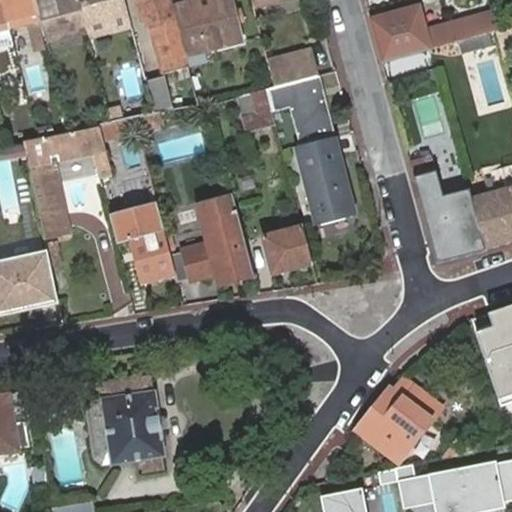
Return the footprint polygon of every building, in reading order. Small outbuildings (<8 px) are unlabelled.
[(11,30),(3,0),(0,0),(0,51),(16,47),(11,30)] [(3,0),(11,30),(32,25),(30,16),(34,15),(37,24),(42,22),(35,0),(3,0)] [(81,0),(35,0),(42,22),(46,39),(88,27),(81,0)] [(81,0),(88,27),(131,15),(127,0),(81,0)] [(153,20),(178,109),(204,105),(190,53),(178,6),(176,0),(139,0),(145,21),(153,20)] [(201,0),(178,6),(190,53),(246,38),(235,0),(201,0)] [(374,21),(385,63),(407,57),(415,55),(435,49),(437,49),(432,29),(425,6),(374,21)] [(432,29),(437,49),(452,45),(500,32),(509,29),(502,8),(432,29)] [(88,27),(46,39),(47,43),(90,32),(88,27)] [(511,50),(511,28),(509,29),(500,32),(506,53),(511,50)] [(270,58),(276,85),(319,75),(314,49),(270,58)] [(276,85),(269,88),(275,108),(292,103),(302,145),(335,137),(336,137),(319,75),(276,85)] [(269,88),(241,96),(252,132),(280,126),(275,108),(269,88)] [(124,110),(111,114),(115,127),(128,123),(124,110)] [(157,115),(139,120),(141,131),(163,126),(160,114),(157,115)] [(36,128),(40,142),(72,135),(68,120),(36,128)] [(115,127),(104,130),(106,140),(141,131),(139,120),(115,127)] [(40,142),(26,144),(30,163),(36,190),(39,201),(41,210),(46,231),(48,239),(70,233),(54,162),(94,151),(108,148),(106,140),(104,130),(72,135),(40,142)] [(0,137),(0,150),(10,148),(7,136),(0,137)] [(335,137),(302,145),(301,145),(321,220),(355,211),(336,137),(335,137)] [(108,148),(94,151),(101,178),(115,175),(108,148)] [(412,162),(417,179),(433,175),(438,174),(435,161),(429,162),(428,158),(412,162)] [(101,178),(103,188),(106,187),(118,185),(115,175),(101,178)] [(433,175),(417,179),(439,263),(489,251),(488,248),(474,198),(469,181),(436,189),(433,175)] [(474,198),(488,248),(511,240),(511,182),(508,184),(509,188),(474,198)] [(143,284),(179,276),(157,192),(156,186),(145,189),(146,193),(128,198),(127,193),(120,195),(128,227),(143,284)] [(257,276),(237,196),(204,205),(214,244),(184,252),(191,279),(221,272),(224,284),(257,276)] [(277,272),(316,264),(308,227),(269,237),(277,272)] [(47,251),(0,261),(0,315),(59,303),(47,251)] [(511,304),(489,313),(494,329),(475,335),(501,412),(511,408),(511,304)] [(104,400),(113,466),(138,462),(141,479),(168,474),(165,459),(169,458),(158,392),(154,392),(152,376),(102,384),(104,400)] [(394,391),(390,388),(358,430),(400,462),(442,409),(404,380),(394,391)] [(10,393),(0,394),(0,454),(18,451),(18,447),(29,445),(25,421),(15,422),(10,393)] [(104,468),(113,466),(104,400),(93,401),(88,408),(95,461),(104,468)] [(511,461),(497,463),(399,482),(404,510),(435,503),(436,511),(492,511),(508,510),(506,503),(511,501),(511,461)] [(368,511),(363,489),(321,498),(323,511),(368,511)]
